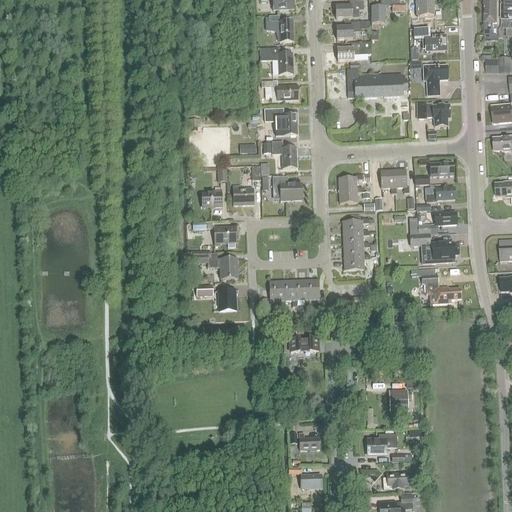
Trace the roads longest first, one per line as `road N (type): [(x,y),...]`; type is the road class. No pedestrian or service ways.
road 1 (unknown): [(31,0),(42,23),(16,81),(42,143),(31,168),(31,219),(46,511)]
road 2 (unclassified): [(333,511),(333,324)]
road 3 (unclassified): [(507,511),(498,354)]
road 4 (residential): [(319,155),(314,0)]
road 5 (residential): [(319,155),(472,148)]
road 6 (residential): [(472,148),(466,0)]
road 7 (residential): [(498,354),(475,228)]
